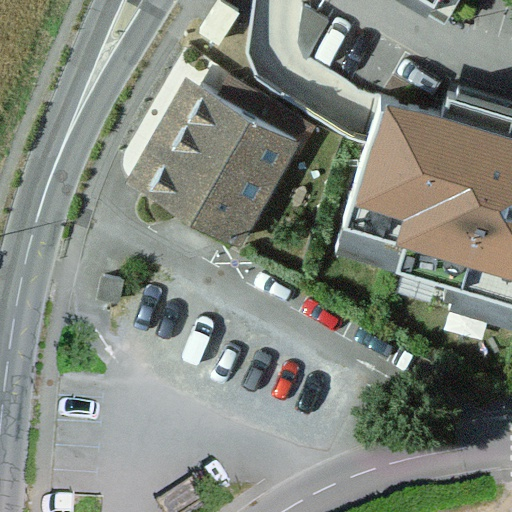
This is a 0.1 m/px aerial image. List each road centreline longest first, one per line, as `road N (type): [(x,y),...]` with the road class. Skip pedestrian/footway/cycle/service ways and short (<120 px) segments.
road 1 (tertiary): [(69,133),(17,297),(0,447)]
road 2 (residential): [(511,444),(396,462),(284,511)]
road 3 (tertiary): [(69,133),(158,0)]
road 4 (tertiary): [(113,0),(69,133)]
